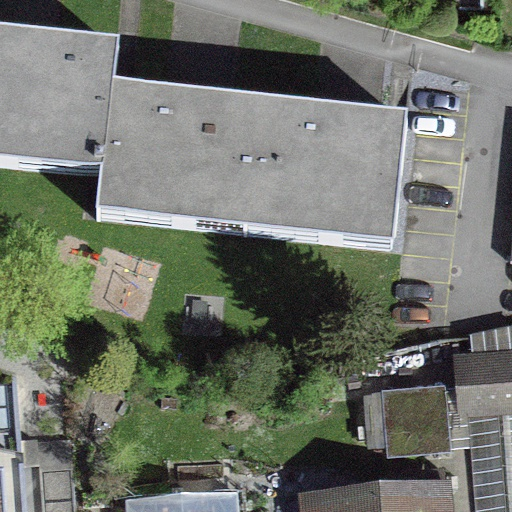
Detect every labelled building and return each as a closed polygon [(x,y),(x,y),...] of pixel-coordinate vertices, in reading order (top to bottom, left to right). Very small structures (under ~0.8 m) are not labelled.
[(112,93),(117,51),(0,38),(0,152),(105,164),(112,93)] [(105,164),(100,206),(248,221),(260,109),(112,93),(105,164)] [(407,124),(260,109),(248,221),(395,237),(407,124)] [(511,511),(511,366),(463,371),(474,511),(511,511)] [(0,511),(25,511),(16,384),(0,384),(0,511)] [(233,511),(232,497),(135,504),(135,511),(233,511)] [(447,511),(446,497),(315,508),(315,511),(447,511)]
